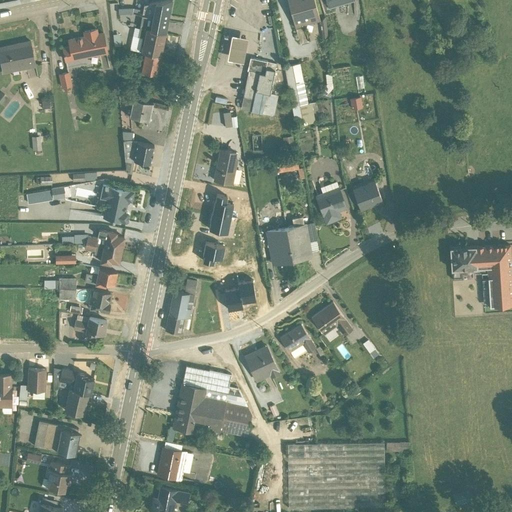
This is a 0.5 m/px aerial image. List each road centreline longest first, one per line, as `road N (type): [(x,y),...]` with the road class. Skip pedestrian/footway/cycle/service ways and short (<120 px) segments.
road 1 (residential): [(511,214),(378,242),(250,324),(140,350)]
road 2 (primary): [(140,350),(197,73)]
road 3 (primary): [(106,511),(140,350)]
road 4 (unclassified): [(140,350),(0,348)]
